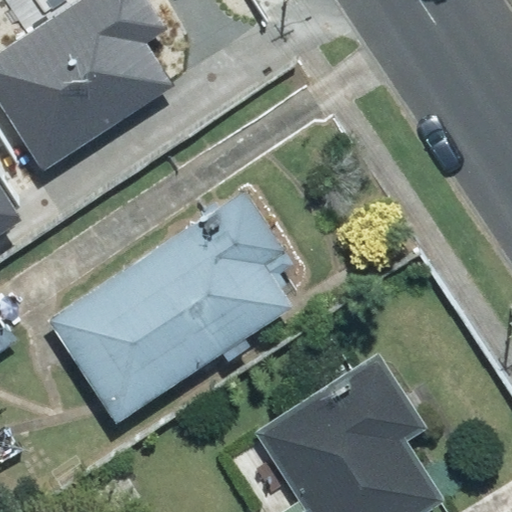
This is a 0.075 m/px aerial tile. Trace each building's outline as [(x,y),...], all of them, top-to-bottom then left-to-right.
[(158,0),(57,0),(0,37),(0,77),(42,142),(170,58),(146,22),(165,10),(158,0)] [(0,160),(0,201),(19,189),(0,160)] [(248,168),(55,296),(123,398),(296,283),(277,255),(298,242),(248,168)] [(0,292),(0,332),(19,321),(0,292)] [(381,333),(259,413),(309,488),(272,511),(380,511),(443,471),(407,415),(426,402),(381,333)] [(121,511),(151,491),(126,456),(84,485),(102,511),(121,511)]
